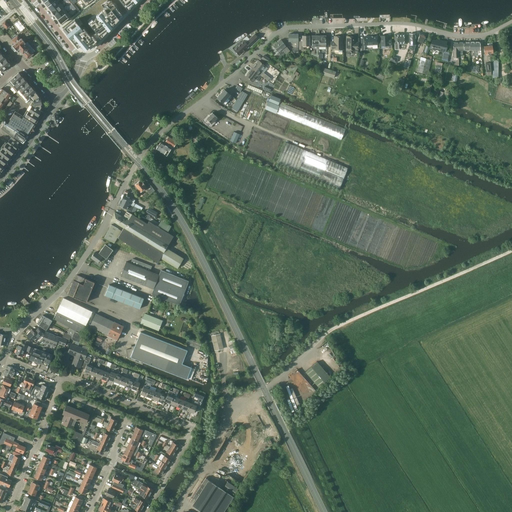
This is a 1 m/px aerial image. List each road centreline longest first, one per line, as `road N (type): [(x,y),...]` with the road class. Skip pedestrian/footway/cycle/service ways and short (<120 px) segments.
road 1 (unclassified): [(14,332),(77,266),(156,137),(277,32),(402,23),(478,36),(511,23)]
road 2 (track): [(511,249),(326,333)]
road 3 (residential): [(186,442),(191,427),(60,380)]
road 4 (residential): [(7,511),(58,386)]
